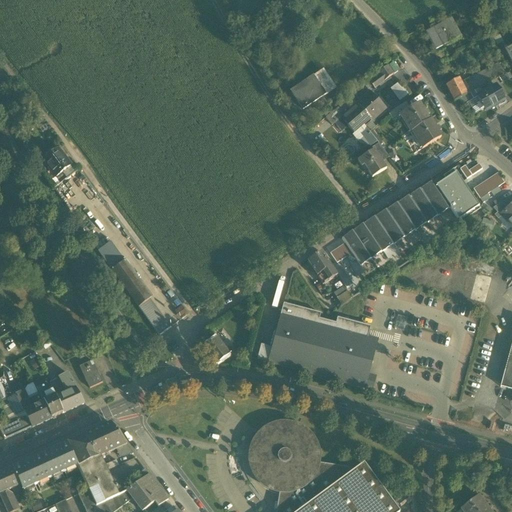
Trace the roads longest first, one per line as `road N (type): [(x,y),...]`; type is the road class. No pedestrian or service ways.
road 1 (residential): [(0,57),(199,321)]
road 2 (secondary): [(435,433),(246,382),(178,383)]
road 3 (residential): [(362,216),(267,93),(213,0)]
road 4 (residential): [(199,321),(362,216)]
road 5 (residential): [(353,0),(473,142)]
road 6 (residential): [(362,216),(473,142)]
road 7 (residential): [(118,407),(196,511)]
road 8 (secondary): [(118,407),(0,459)]
